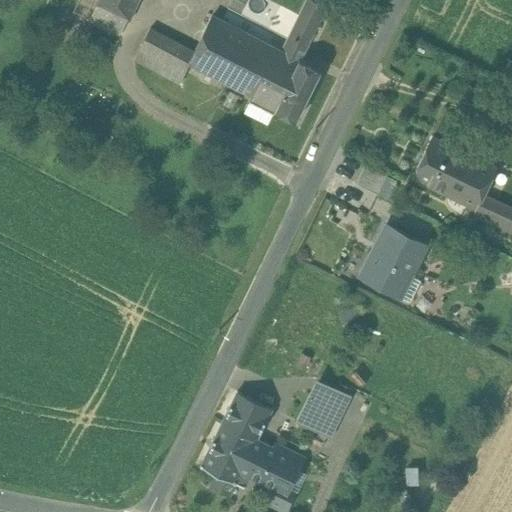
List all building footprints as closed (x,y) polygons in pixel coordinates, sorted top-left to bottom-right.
[(138,0),(97,0),(95,5),(127,19),(130,20),(138,0)] [(313,0),(306,0),(282,51),(293,57),(298,49),(304,52),(326,7),(313,0)] [(127,19),(96,5),(90,20),(120,34),(127,19)] [(282,51),(212,15),(194,52),(188,63),(189,64),(276,108),(275,110),(295,120),(320,71),(293,57),(282,51)] [(194,52),(149,28),(134,59),(180,83),(189,64),(188,63),(194,52)] [(494,166),(430,136),(410,180),(471,208),(474,210),(481,194),(494,166)] [(388,172),(362,160),(352,182),(377,195),(388,172)] [(511,208),(481,194),(474,210),(471,208),(469,215),(511,234),(511,208)] [(388,224),(361,277),(410,302),(421,280),(410,275),(426,244),(388,224)] [(352,395),(315,378),(297,418),(334,435),(352,395)] [(271,408),(237,392),(223,422),(222,421),(221,423),(222,423),(214,439),(213,441),(211,446),(210,446),(209,448),(210,449),(202,464),(201,464),(200,466),(202,467),(203,467),(217,473),(211,486),(229,495),(235,483),(236,483),(244,487),(249,476),(286,494),(301,462),(273,449),(271,454),(262,450),(262,448),(254,444),(271,408)] [(266,504),(283,511),(288,499),(271,492),(266,504)]
